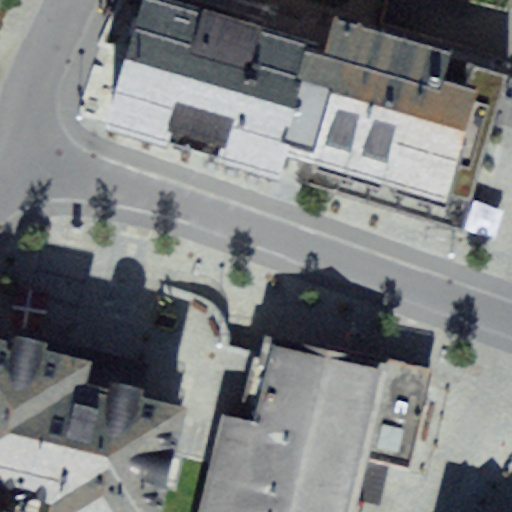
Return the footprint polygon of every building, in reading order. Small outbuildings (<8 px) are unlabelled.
[(306,37),(173,0),(156,0),(120,128),(268,170),(285,111),(303,45),(306,37)] [(332,123),(351,57),(303,45),(285,111),(332,123)] [(499,99),(351,57),(332,123),(317,175),(465,217),(499,99)] [(55,511),(160,511),(183,412),(88,391),(94,364),(0,343),(0,466),(63,480),(55,511)] [(358,511),(392,381),(365,374),(331,365),(276,351),(256,429),(232,423),(208,511),(358,511)]
